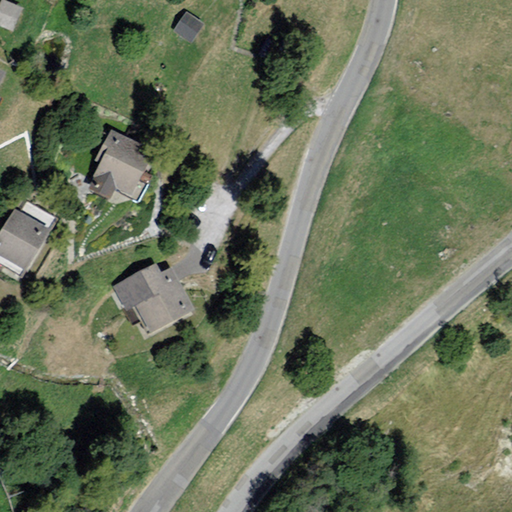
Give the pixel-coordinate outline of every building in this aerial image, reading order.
[(29,13),(5,3),(0,16),(0,31),(18,39),(29,13)] [(209,27),(187,16),(176,36),(199,47),(209,27)] [(0,113),(16,81),(0,72),(0,113)] [(162,155),(115,134),(94,180),(141,202),(162,155)] [(57,235),(17,213),(0,244),(0,256),(35,275),(57,235)] [(156,270),(116,289),(128,314),(136,310),(149,338),(194,317),(173,272),(161,278),(156,270)]
